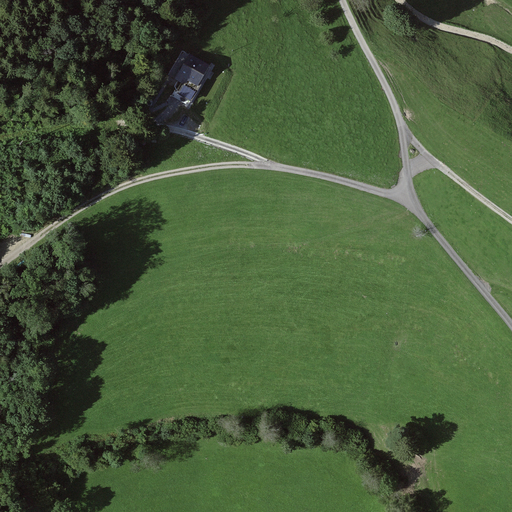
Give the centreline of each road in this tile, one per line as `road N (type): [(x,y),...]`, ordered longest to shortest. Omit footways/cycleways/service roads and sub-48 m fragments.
road 1 (track): [(271,166),(180,173),(118,192),(53,229),(0,273)]
road 2 (unclassified): [(511,324),(411,202)]
road 3 (unclassified): [(404,134),(346,0)]
road 4 (unclassified): [(411,202),(271,166)]
road 5 (track): [(402,0),(428,23),(511,52)]
